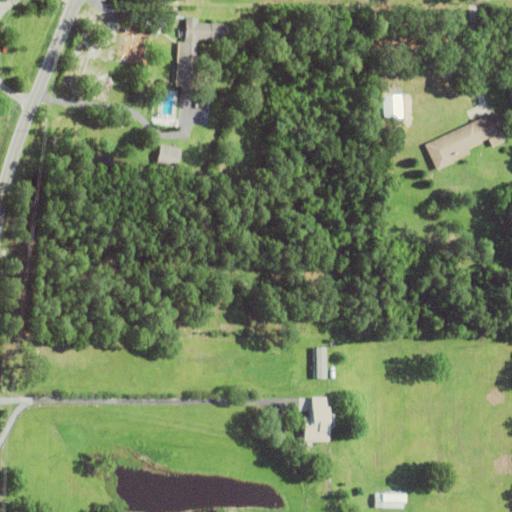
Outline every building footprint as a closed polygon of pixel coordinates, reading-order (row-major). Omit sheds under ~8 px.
[(196,40),(193,97),(179,96),(179,87),(174,87),(177,42),(182,42),(182,39),(183,39),(184,17),(196,18),(196,22),(226,24),(225,42),(196,40)] [(136,93),(136,85),(146,85),(146,94),(136,93)] [(423,146),(493,112),(503,131),(466,148),(469,154),(452,161),(453,163),(435,171),(423,146)] [(493,146),(508,141),(505,132),(490,137),(493,146)] [(156,164),(160,145),(180,149),(176,168),(156,164)] [(312,348),(325,348),(325,379),(313,379),(312,348)] [(303,418),(308,418),(308,412),(311,412),(311,398),(325,398),(325,408),(328,408),(328,442),(303,442),(303,418)] [(424,483),(438,483),(438,492),(424,492),(424,483)] [(406,508),(406,493),(375,492),(375,507),(406,508)]
